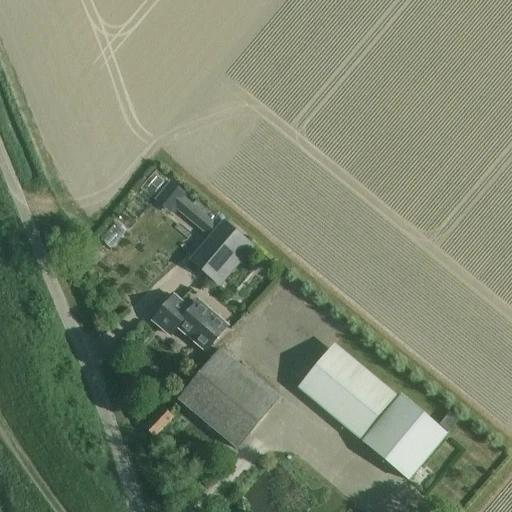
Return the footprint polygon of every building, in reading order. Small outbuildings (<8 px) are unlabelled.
[(156,172),(144,186),(154,195),(166,181),(156,172)] [(246,243),(231,231),(224,225),(222,227),(212,219),(209,223),(182,200),(184,197),(168,184),(158,197),(210,241),(190,265),(212,283),(246,243)] [(195,204),(208,215),(211,211),(201,203),(201,204),(197,201),(195,204)] [(90,255),(98,262),(106,253),(98,245),(90,255)] [(169,323),(205,354),(226,328),(208,313),(201,321),(173,298),(153,321),(164,330),(169,323)] [(278,404),(221,355),(180,403),(237,452),(278,404)] [(306,383),(367,435),(391,407),(330,355),(306,383)] [(157,403),(154,392),(142,395),(145,406),(157,403)] [(363,446),(410,485),(448,440),(401,401),(363,446)] [(162,412),(145,430),(143,433),(153,441),(172,421),(162,412)]
